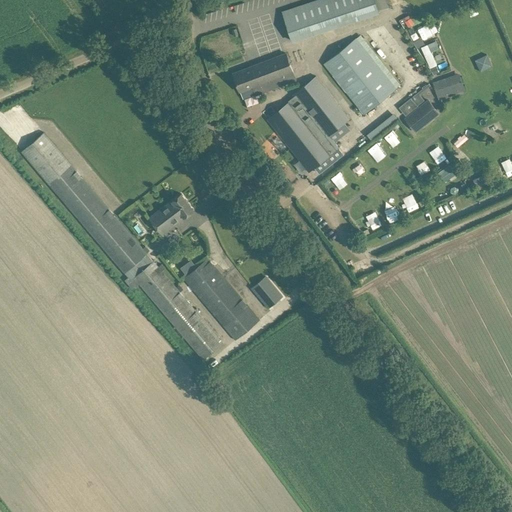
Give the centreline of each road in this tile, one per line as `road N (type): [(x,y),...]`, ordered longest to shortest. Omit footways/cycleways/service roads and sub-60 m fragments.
road 1 (unclassified): [(511,507),(215,133),(192,57),(190,15)]
road 2 (unclassified): [(0,96),(190,15)]
